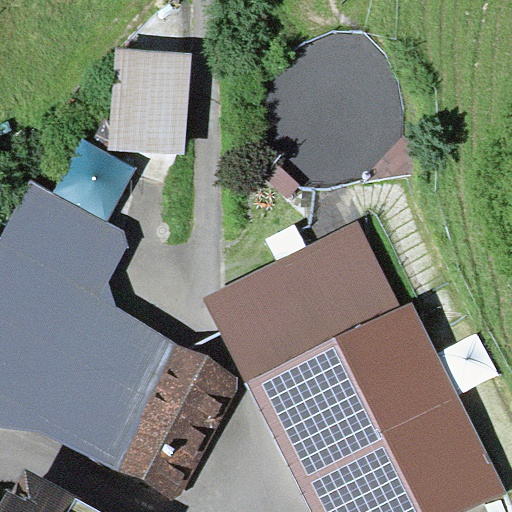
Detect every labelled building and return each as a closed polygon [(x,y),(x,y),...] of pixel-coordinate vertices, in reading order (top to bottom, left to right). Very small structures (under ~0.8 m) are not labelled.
[(129,71),(123,157),(187,163),(194,76),(129,71)] [(0,410),(22,422),(61,443),(67,431),(123,460),(121,468),(175,496),(233,388),(178,358),(170,373),(87,328),(64,316),(0,281),(0,410)] [(430,511),(487,483),(404,320),(271,387),(336,511),(430,511)] [(0,410),(0,423),(22,422),(0,410)] [(70,511),(29,489),(16,511),(70,511)]
